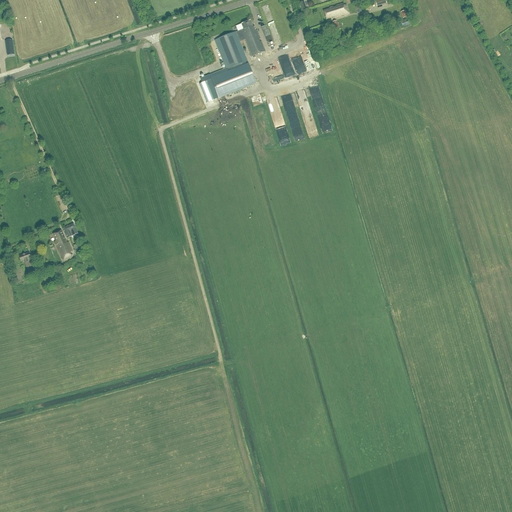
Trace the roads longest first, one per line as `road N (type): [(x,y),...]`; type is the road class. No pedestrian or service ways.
road 1 (track): [(212,107),(160,132),(220,364)]
road 2 (tertiary): [(10,78),(249,0)]
